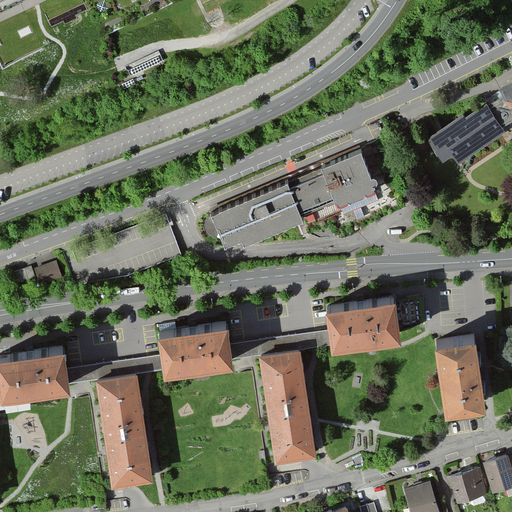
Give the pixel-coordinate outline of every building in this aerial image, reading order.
[(505,93),(492,100),(467,114),(463,111),(431,132),(444,156),(456,149),(462,157),(509,127),(504,118),(511,113),(511,79),(501,86),(505,93)] [(376,174),(363,144),(324,160),(326,167),(293,181),(290,174),(211,206),(225,240),(246,231),(249,237),(305,214),(307,220),(343,206),(346,215),(395,195),(385,170),(376,174)] [(56,257),(34,265),(38,275),(40,282),(62,275),(56,257)] [(35,276),(31,264),(12,271),(16,283),(35,276)] [(98,277),(122,276),(122,269),(112,269),(112,268),(98,268),(98,277)] [(395,294),(327,303),(331,329),(332,341),(401,332),(397,308),(395,294)] [(160,330),(164,353),(166,367),(234,357),(232,342),(229,320),(160,330)] [(308,332),(232,342),(234,357),(262,354),(269,404),(311,398),(303,346),(311,345),(332,341),(331,329),(308,332)] [(470,333),(429,339),(438,408),(478,404),(470,333)] [(0,349),(0,375),(1,379),(2,393),(71,384),(69,366),(65,340),(0,349)] [(164,353),(69,366),(71,384),(98,380),(105,431),(146,425),(139,371),(166,367),(164,353)] [(311,398),(269,404),(276,456),(318,450),(311,398)] [(146,425),(105,431),(112,481),(153,475),(146,425)] [(511,470),(506,453),(484,459),(493,488),(511,482),(511,470)] [(478,466),(450,474),(457,498),(485,491),(478,466)] [(439,511),(429,477),(405,484),(412,511),(439,511)] [(362,511),(378,511),(375,501),(360,506),(362,511)] [(319,511),(354,511),(351,502),(336,507),(335,504),(319,509),(319,511)]
